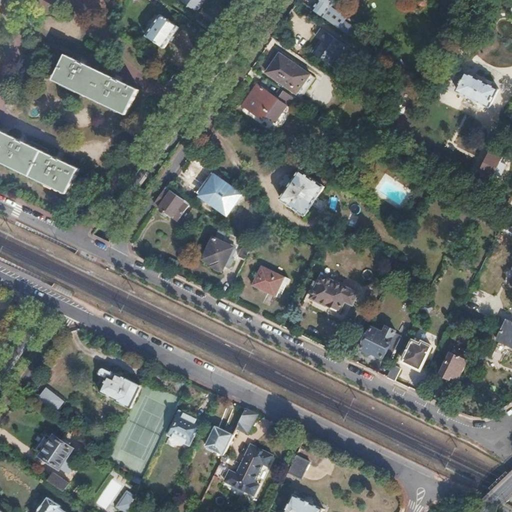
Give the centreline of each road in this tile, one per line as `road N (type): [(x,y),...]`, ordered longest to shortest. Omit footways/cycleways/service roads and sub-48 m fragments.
road 1 (residential): [(0,203),(484,438)]
road 2 (residential): [(0,274),(425,482)]
road 3 (tertiary): [(0,384),(263,0)]
